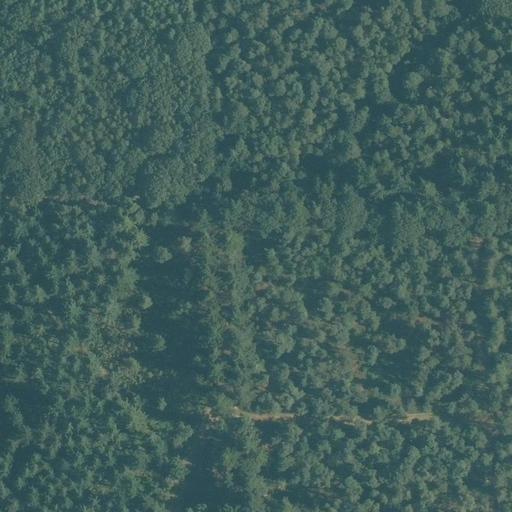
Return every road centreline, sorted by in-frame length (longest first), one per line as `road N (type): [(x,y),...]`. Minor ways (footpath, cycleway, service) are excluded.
road 1 (tertiary): [(0,203),(511,202)]
road 2 (track): [(215,202),(241,511)]
road 3 (track): [(463,202),(487,511)]
road 4 (track): [(511,417),(232,417)]
road 5 (track): [(481,0),(331,164)]
road 6 (track): [(208,163),(194,0)]
road 7 (track): [(166,511),(228,380)]
